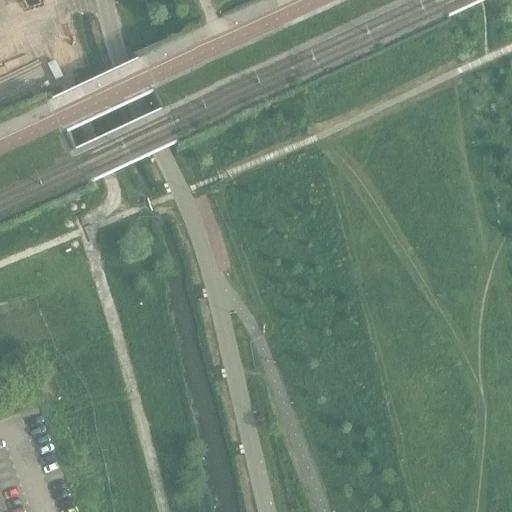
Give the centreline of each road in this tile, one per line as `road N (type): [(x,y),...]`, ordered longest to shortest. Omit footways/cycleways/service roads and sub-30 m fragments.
road 1 (unclassified): [(267,511),(198,240),(126,75),(107,0)]
road 2 (motorway): [(333,0),(464,511)]
road 3 (motorway): [(305,0),(434,511)]
road 4 (motorway): [(511,430),(400,0)]
